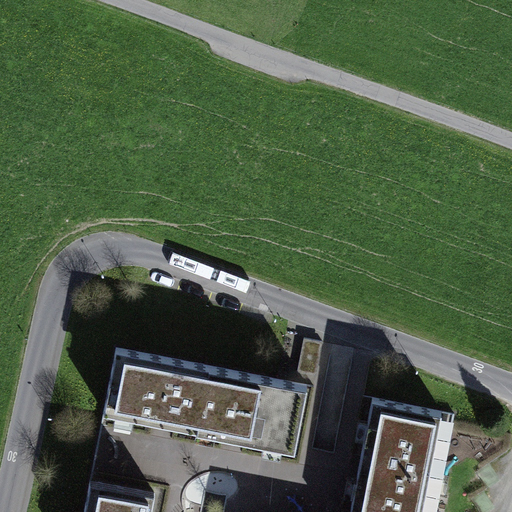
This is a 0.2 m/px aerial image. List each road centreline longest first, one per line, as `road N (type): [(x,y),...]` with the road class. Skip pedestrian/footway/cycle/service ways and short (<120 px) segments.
road 1 (residential): [(511,383),(125,245),(93,250),(70,268),(57,294),(9,511)]
road 2 (track): [(511,143),(119,0)]
